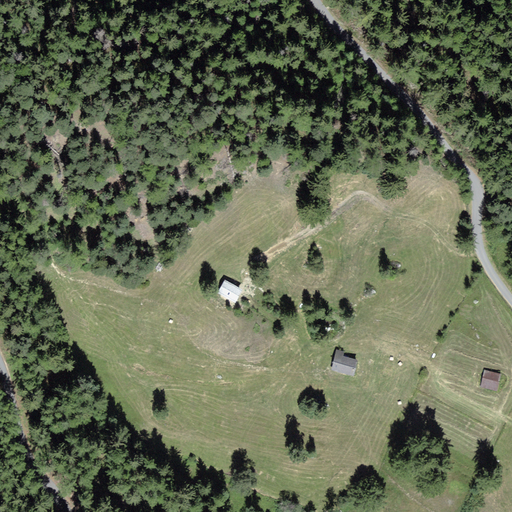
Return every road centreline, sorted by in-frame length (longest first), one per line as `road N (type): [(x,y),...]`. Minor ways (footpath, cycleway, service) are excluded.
road 1 (unclassified): [(316,0),(470,175),(485,262),(511,300)]
road 2 (unclassified): [(68,511),(26,451),(0,364)]
